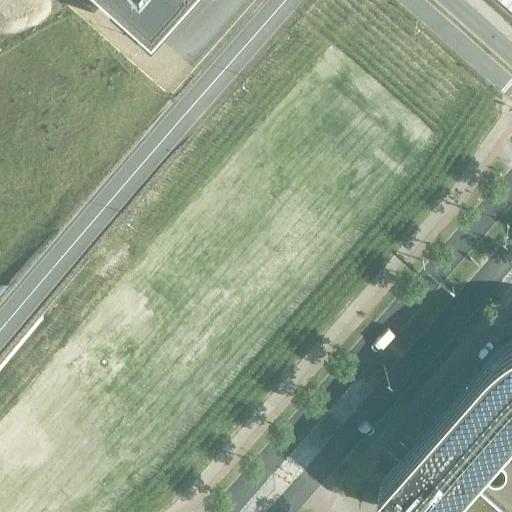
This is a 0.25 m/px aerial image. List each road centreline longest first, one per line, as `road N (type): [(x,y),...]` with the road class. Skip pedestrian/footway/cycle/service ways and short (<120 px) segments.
road 1 (unclassified): [(511,185),(225,511)]
road 2 (unclassified): [(283,511),(511,250)]
road 3 (unclassified): [(76,0),(143,62),(178,70),(237,0)]
